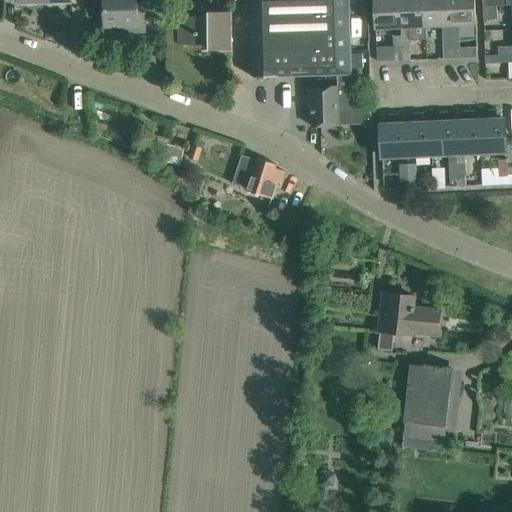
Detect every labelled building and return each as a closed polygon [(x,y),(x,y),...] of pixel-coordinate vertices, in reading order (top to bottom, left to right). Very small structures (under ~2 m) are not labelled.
[(105,0),(105,6),(106,26),(138,25),(137,0),(105,0)] [(251,0),(253,78),(352,75),(352,69),(352,54),(350,0),(251,0)] [(401,28),(399,0),(374,0),(376,29),(401,28)] [(426,26),(424,0),(399,0),(401,28),(401,36),(402,54),(410,54),(410,35),(409,35),(409,27),(426,26)] [(451,25),(449,0),(424,0),(426,26),(451,25)] [(449,0),(451,25),(451,33),(452,52),(460,51),(459,33),(458,25),(476,24),(474,0),(449,0)] [(497,6),(483,7),(484,19),(497,18),(497,6)] [(178,17),(178,25),(178,45),(209,44),(209,50),(231,49),(231,12),(208,12),(208,16),(178,17)] [(452,52),(451,33),(443,34),(443,52),(452,52)] [(402,54),(401,36),(393,36),(394,54),(402,54)] [(499,55),(511,54),(511,45),(498,46),(499,55)] [(362,53),(352,54),(352,69),(363,68),(362,53)] [(511,54),(499,55),(486,55),(486,63),(511,62),(511,54)] [(339,125),(338,86),(307,87),(307,99),(311,99),(312,126),(339,125)] [(489,120),(480,120),(482,153),(507,151),(505,119),(498,119),(498,109),(489,110),(489,120)] [(482,153),(480,120),(473,120),(473,110),(464,111),(464,121),(456,121),(457,154),(482,153)] [(457,154),(456,121),(448,121),(448,112),(439,112),(440,122),(431,122),(432,155),(457,154)] [(432,155),(431,122),(424,122),(423,113),(415,113),(415,123),(406,123),(407,156),(432,155)] [(407,156),(406,123),(399,124),(398,114),(390,114),(390,124),(381,124),(382,157),(407,156)] [(192,145),(188,158),(197,160),(201,148),(192,145)] [(242,155),(236,174),(235,176),(250,181),(247,189),(273,198),(277,186),(281,187),(286,171),(276,168),(277,164),(258,158),(257,160),(242,155)] [(507,159),(499,160),(499,178),(508,178),(507,159)] [(457,162),(458,180),(466,180),(465,161),(457,162)] [(458,180),(457,162),(449,162),(450,181),(458,180)] [(408,182),(408,164),(399,164),(400,183),(408,182)] [(408,164),(408,182),(417,182),(416,164),(408,164)] [(384,293),(382,313),(380,331),(378,349),(392,351),(394,333),(411,334),(411,332),(418,333),(438,335),(441,310),(415,308),(415,307),(414,307),(415,296),(384,293)] [(405,421),(404,438),(444,442),(445,426),(447,426),(451,389),(453,369),(411,365),(409,385),(405,421)]
